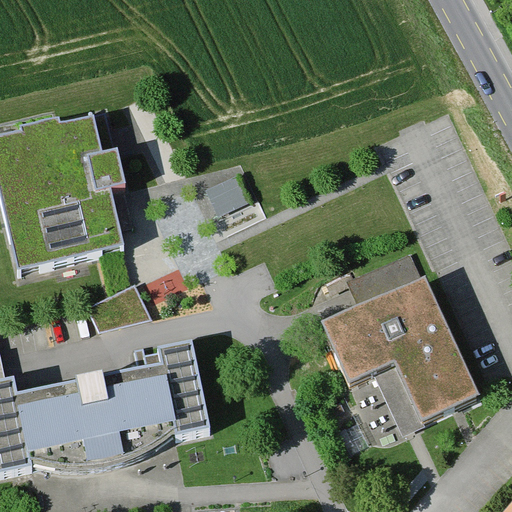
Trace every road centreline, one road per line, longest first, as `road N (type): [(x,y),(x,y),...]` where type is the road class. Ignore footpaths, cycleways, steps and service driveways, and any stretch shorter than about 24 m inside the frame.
road 1 (residential): [(335,511),(257,337),(237,320),(14,364)]
road 2 (residential): [(511,347),(420,156)]
road 3 (secondary): [(511,113),(448,0)]
